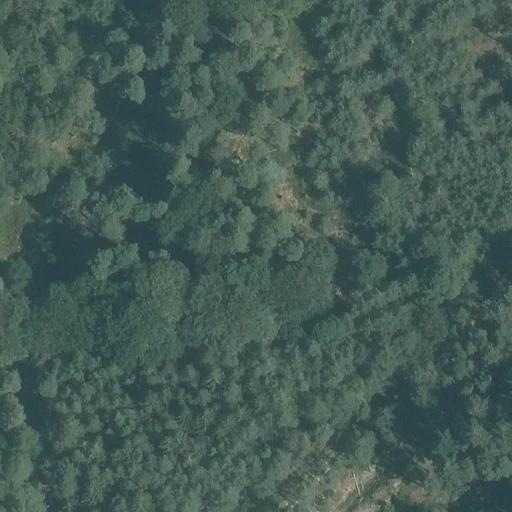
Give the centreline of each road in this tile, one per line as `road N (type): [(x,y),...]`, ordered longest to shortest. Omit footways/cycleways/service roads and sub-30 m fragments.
road 1 (track): [(506,260),(274,317),(14,356),(51,511)]
road 2 (track): [(291,511),(501,295),(511,254)]
